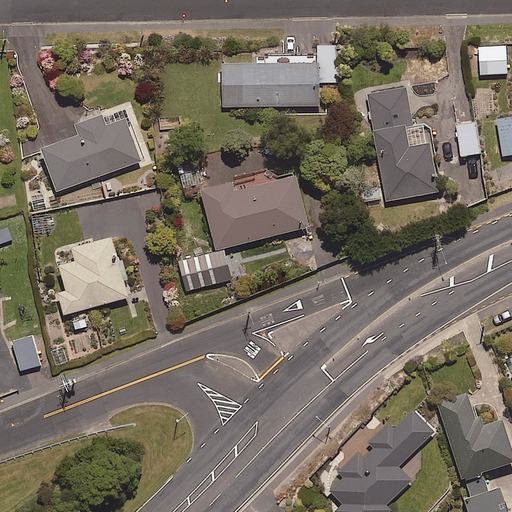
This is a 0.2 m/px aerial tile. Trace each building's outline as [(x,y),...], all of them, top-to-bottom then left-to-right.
[(481,76),(508,75),(507,48),(480,49),(481,76)] [(321,107),(320,66),(224,67),(224,108),(321,107)] [(429,125),(414,127),(408,90),(369,96),(386,203),(441,194),(429,125)] [(58,194),(142,164),(123,113),(78,129),(82,139),(43,153),(58,194)] [(511,118),(499,120),(502,157),(511,156),(511,118)] [(481,155),(477,123),(457,125),(461,158),(481,155)] [(217,252),(310,230),(297,175),(204,197),(217,252)] [(0,245),(12,241),(8,229),(0,231),(0,245)] [(65,317),(129,300),(113,240),(74,251),(78,264),(61,268),(68,293),(59,296),(65,317)] [(186,293),(232,281),(225,251),(179,262),(186,293)] [(22,372),(41,367),(32,336),(13,341),(22,372)] [(511,453),(498,412),(476,420),(466,392),(436,402),(460,473),(511,455),(511,453)] [(422,446),(436,431),(411,407),(391,427),(383,419),(368,434),(373,438),(354,458),(349,453),(335,467),(342,474),(328,488),(340,499),(333,506),(339,511),(384,511),(382,510),(413,479),(397,463),(417,441),(422,446)] [(467,511),(507,511),(499,486),(463,497),(467,511)]
